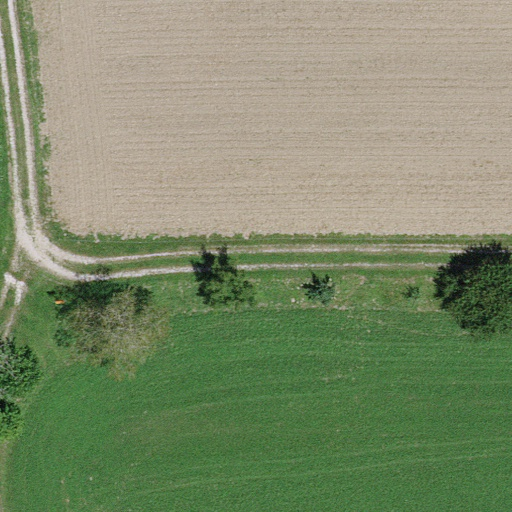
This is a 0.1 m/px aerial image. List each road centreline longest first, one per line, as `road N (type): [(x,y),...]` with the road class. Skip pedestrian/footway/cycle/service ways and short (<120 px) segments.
road 1 (track): [(511,272),(66,282),(24,251)]
road 2 (track): [(0,334),(24,251),(0,34)]
